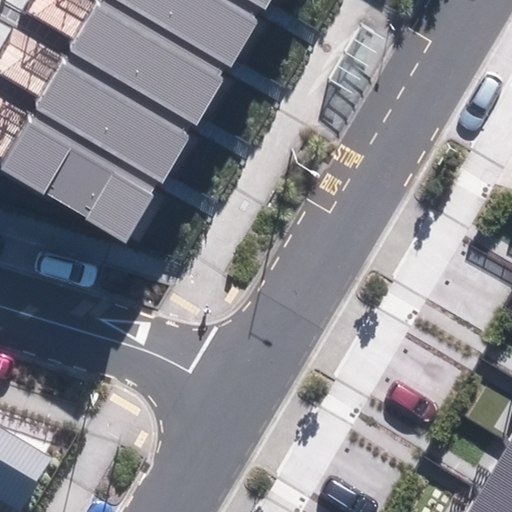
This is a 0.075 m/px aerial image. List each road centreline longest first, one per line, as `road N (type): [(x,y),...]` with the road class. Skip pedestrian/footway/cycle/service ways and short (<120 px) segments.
road 1 (residential): [(242,382),(470,0)]
road 2 (residential): [(0,296),(242,382)]
road 3 (residential): [(166,511),(242,382)]
